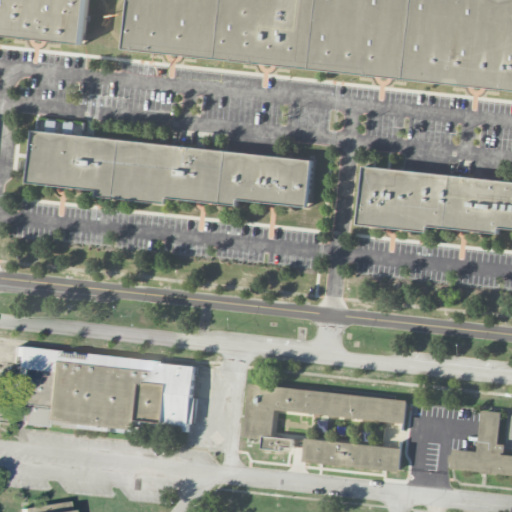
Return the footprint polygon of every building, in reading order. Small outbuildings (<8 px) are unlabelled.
[(0,36),(0,0),(87,0),(82,46),(0,36)] [(511,90),(127,48),(132,0),(511,0),(511,90)] [(36,132),(316,163),(311,207),(239,199),(238,205),(168,197),(167,204),(98,196),(99,190),(30,182),(36,132)] [(359,224),(366,166),(511,182),(511,228),(499,227),(499,233),(429,225),(428,232),(359,224)] [(191,437),(197,365),(15,349),(14,368),(18,369),(14,408),(21,408),(20,422),(191,437)] [(277,411),(406,423),(408,399),(250,385),(245,437),(264,439),(263,449),(293,452),(295,438),(275,436),(277,411)] [(511,455),(503,455),(504,444),(498,444),(501,412),(481,410),(478,451),(452,449),(450,470),(511,474),(511,455)] [(304,463),(401,471),(403,447),(306,439),(304,463)]
